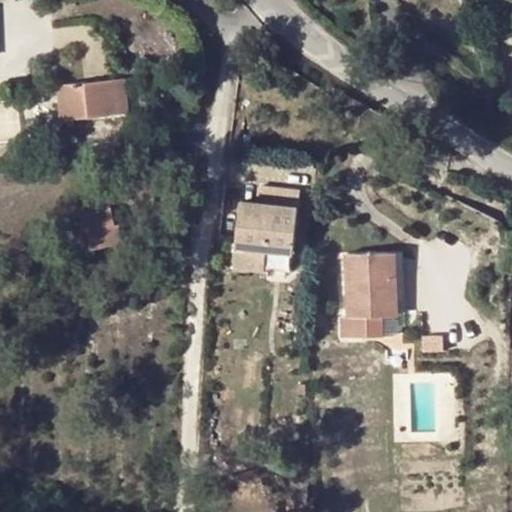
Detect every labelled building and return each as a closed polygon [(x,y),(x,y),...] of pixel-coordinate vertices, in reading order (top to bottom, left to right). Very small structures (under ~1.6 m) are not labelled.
[(69,79),(71,114),(88,113),(126,110),(125,93),(124,74),(98,77),(69,79)] [(125,93),(126,110),(134,109),(132,74),(124,74),(125,93)] [(54,136),(54,148),(63,147),(63,136),(54,136)] [(241,200),(236,247),(265,250),(294,253),(300,191),(261,186),(259,202),(241,200)] [(81,204),(91,248),(123,241),(119,223),(114,224),(108,198),(81,204)] [(264,269),(265,250),(236,247),(235,266),(250,267),(264,269)] [(347,252),(349,288),(390,298),(388,253),(388,252),(347,252)] [(390,298),(349,288),(350,339),(373,338),(373,323),(372,318),(390,318),(391,313),(390,298)] [(434,340),(422,340),(422,351),(434,351),(434,340)]
